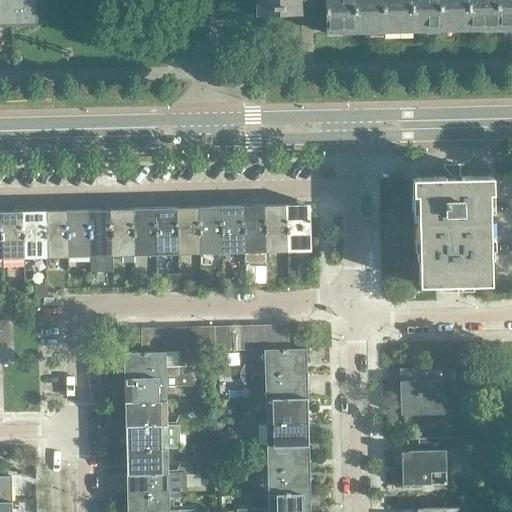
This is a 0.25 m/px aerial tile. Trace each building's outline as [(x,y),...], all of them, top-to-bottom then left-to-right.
[(0,0),(0,24),(35,23),(34,0),(0,0)] [(255,0),(255,8),(301,7),(301,0),(255,0)] [(511,28),(511,0),(324,0),(325,33),(511,28)] [(491,282),(489,210),(489,175),(460,176),(460,179),(451,179),(445,179),(445,176),(424,177),(417,177),(419,284),(491,282)] [(310,250),(309,207),(309,203),(286,204),(286,207),(287,247),(288,247),(299,247),(299,250),(310,250)] [(265,248),(264,208),(264,204),(242,205),(242,208),(243,248),(244,248),(255,248),(255,251),(266,251),(266,248),(265,248)] [(287,247),(286,207),(286,204),(264,204),(264,208),(265,248),(266,248),(277,248),(277,251),(288,251),(288,247),(287,247)] [(243,248),(242,208),(242,205),(220,206),(220,209),(221,252),(244,252),(244,248),(243,248)] [(199,250),(198,209),(198,206),(176,207),(176,210),(177,250),(178,250),(189,250),(189,253),(200,253),(200,250),(199,250)] [(221,252),(220,209),(220,206),(198,206),(198,209),(199,250),(200,250),(211,249),(211,253),(221,252)] [(155,251),(154,210),(154,207),(132,208),(132,211),(133,254),(156,254),(156,251),(155,251)] [(177,250),(176,210),(176,207),(154,207),(154,210),(155,251),(156,251),(167,250),(167,254),(178,253),(178,250),(177,250)] [(111,252),(110,211),(110,208),(88,209),(88,212),(89,252),(90,252),(101,252),(101,255),(112,255),(112,252),(111,252)] [(133,254),(132,211),(132,208),(110,208),(110,211),(111,252),(112,252),(123,251),(123,255),(133,254)] [(67,253),(66,213),(66,209),(44,210),(44,213),(45,253),(46,253),(57,253),(57,256),(68,256),(68,253),(67,253)] [(89,252),(88,212),(88,209),(66,209),(66,213),(67,253),(68,253),(79,252),(79,256),(90,255),(90,252),(89,252)] [(24,257),(24,254),(22,214),(22,210),(0,210),(0,211),(0,214),(2,254),(13,254),(13,257),(24,257)] [(45,253),(44,213),(44,210),(22,210),(22,214),(24,254),(35,253),(35,257),(46,256),(46,253),(45,253)] [(276,349),(275,324),(264,325),(264,349),(265,349),(276,349)] [(288,349),(287,324),(275,324),(276,349),(288,349)] [(230,350),(229,325),(217,326),(218,351),(230,350)] [(241,350),(240,325),(229,325),(230,350),(241,350)] [(253,350),(252,325),(240,325),(241,350),(253,350)] [(264,349),(264,325),(252,325),(253,350),(264,349)] [(188,351),(187,326),(176,327),(176,352),(188,351)] [(200,351),(199,326),(187,326),(188,351),(200,351)] [(212,351),(211,330),(211,326),(199,326),(200,351),(212,351)] [(153,352),(153,327),(141,328),(141,352),(153,352)] [(165,352),(164,327),(153,327),(153,352),(164,352),(165,352)] [(176,352),(176,327),(164,327),(165,352),(176,352)] [(288,349),(276,349),(265,349),(265,372),(256,372),(252,365),(244,365),(240,373),(241,375),(306,373),(305,348),(288,349)] [(153,352),(141,352),(124,353),(125,377),(190,376),(190,374),(186,366),(165,367),(164,352),(153,352)] [(444,396),(443,380),(455,380),(455,367),(406,368),(406,380),(399,380),(400,414),(444,413),(444,410),(448,410),(447,396),(444,396)] [(306,397),(306,373),(241,375),(241,377),(244,384),(253,384),(256,376),(265,376),(266,398),(306,397)] [(166,400),(165,386),(192,385),(192,376),(190,376),(125,377),(125,401),(166,400)] [(307,421),(306,397),(266,398),(266,412),(245,413),(242,421),(242,423),(307,421)] [(166,422),(166,400),(125,401),(126,425),(191,424),(191,422),(187,414),(179,414),(176,422),(166,422)] [(307,445),(307,421),(242,423),(242,425),(245,432),(254,432),(257,424),(266,424),(267,446),(307,445)] [(167,448),(166,426),(176,426),(179,434),(188,433),(191,426),(191,424),(126,425),(126,449),(167,448)] [(446,483),(445,450),(458,450),(458,437),(418,438),(418,450),(400,450),(400,457),(401,457),(402,484),(446,483)] [(308,469),(307,445),(267,446),(267,468),(258,468),(255,461),(246,461),(243,468),(243,471),(308,469)] [(167,470),(167,448),(126,449),(127,473),(192,472),(192,470),(189,462),(180,462),(177,470),(167,470)] [(309,493),(308,469),(243,471),(243,473),(246,480),(255,480),(258,472),(268,472),(268,494),(309,493)] [(168,496),(168,474),(177,474),(180,482),(189,481),(192,474),(192,472),(127,473),(128,497),(168,496)] [(0,500),(11,500),(11,476),(0,475),(0,500)] [(309,511),(309,493),(268,494),(268,511),(257,511),(256,509),(247,509),(245,511),(309,511)] [(168,511),(168,496),(128,497),(127,511),(190,511),(190,510),(181,510),(180,511),(168,511)] [(0,511),(11,511),(11,500),(0,500),(0,511)]
